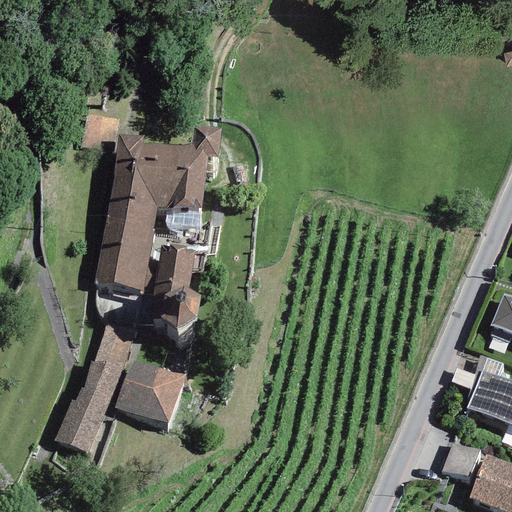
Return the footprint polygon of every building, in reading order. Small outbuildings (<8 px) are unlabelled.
[(113,153),(118,120),(86,115),(81,148),(113,153)] [(216,158),(221,128),(193,128),(192,145),(142,144),(143,135),(118,134),(113,174),(93,284),(140,290),(135,324),(153,325),(153,319),(162,319),(176,329),(196,317),(200,296),(188,289),(190,273),(201,274),(205,252),(185,250),(186,247),(169,244),(169,247),(161,246),(158,262),(149,260),(157,208),(200,209),(207,157),(216,158)] [(511,296),(503,293),(490,325),(511,333),(511,296)] [(133,332),(105,324),(93,362),(90,361),(82,389),(80,388),(74,402),(71,400),(54,441),(86,452),(105,413),(133,332)] [(467,397),(470,398),(467,408),(511,424),(511,381),(496,377),(502,363),(479,355),(473,375),(469,390),(467,397)] [(184,376),(132,361),(114,407),(167,423),(184,376)] [(469,390),(473,375),(455,369),(451,381),(469,390)] [(468,477),(479,450),(452,444),(441,471),(468,477)] [(511,511),(511,464),(485,454),(469,499),(505,511),(511,511)]
